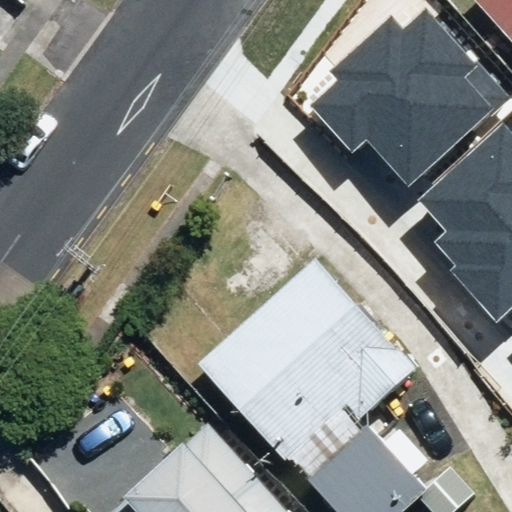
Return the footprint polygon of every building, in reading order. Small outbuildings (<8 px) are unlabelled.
[(511,0),(468,0),(511,48),(511,0)] [(365,136),(406,184),(506,98),(429,9),(404,31),(394,20),(334,72),(343,82),(313,107),(349,149),(365,136)] [(511,133),(503,123),(419,196),(451,233),(440,242),(459,264),(451,270),(495,320),(511,305),(511,133)] [(315,264),(199,369),(329,511),(409,511),(427,496),(413,481),(430,466),(398,431),(382,446),(362,425),(416,375),(315,264)] [(284,511),(203,426),(111,511),(284,511)]
